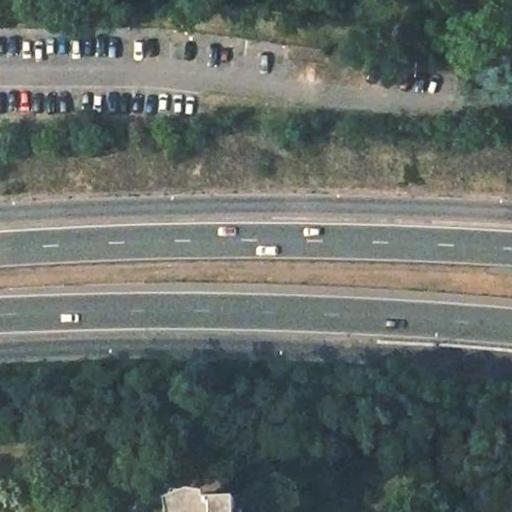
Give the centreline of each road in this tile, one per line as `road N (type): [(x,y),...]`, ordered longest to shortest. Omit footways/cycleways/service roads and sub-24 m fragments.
road 1 (primary): [(511,249),(227,239),(0,249)]
road 2 (trunk): [(0,315),(151,310),(511,325)]
road 3 (residential): [(0,73),(151,74),(426,103)]
